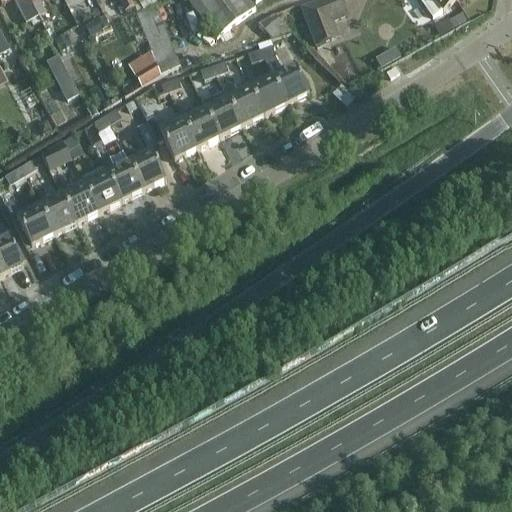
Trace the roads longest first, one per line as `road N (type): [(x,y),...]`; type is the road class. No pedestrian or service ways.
road 1 (motorway): [(511,115),(0,465)]
road 2 (residential): [(0,336),(476,50)]
road 3 (motorway): [(511,284),(112,511)]
road 4 (motorway): [(223,511),(511,346)]
